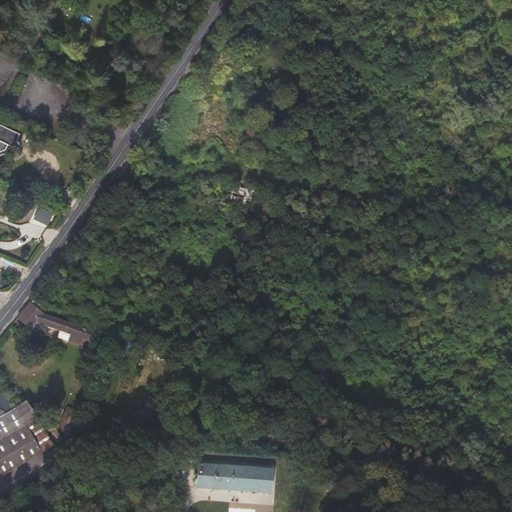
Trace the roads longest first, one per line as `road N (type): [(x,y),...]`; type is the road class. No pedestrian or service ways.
road 1 (track): [(0,496),(53,460),(114,440),(261,433),(511,495)]
road 2 (secondary): [(0,321),(221,0)]
